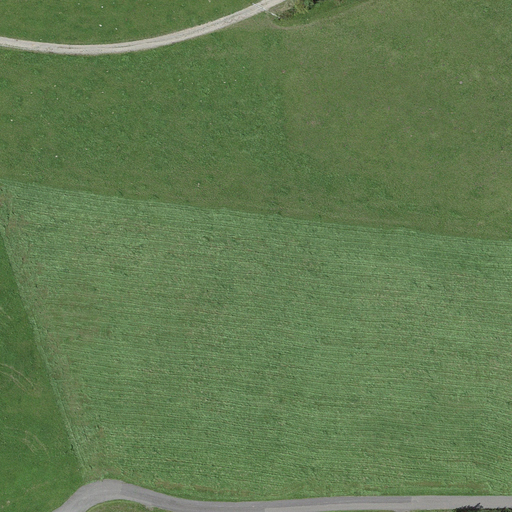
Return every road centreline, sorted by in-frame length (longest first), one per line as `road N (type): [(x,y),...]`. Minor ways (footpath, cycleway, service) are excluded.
road 1 (track): [(282,0),(182,40),(122,52),(0,40)]
road 2 (residential): [(511,504),(250,511)]
road 3 (residential): [(211,511),(124,494),(89,496),(70,511)]
